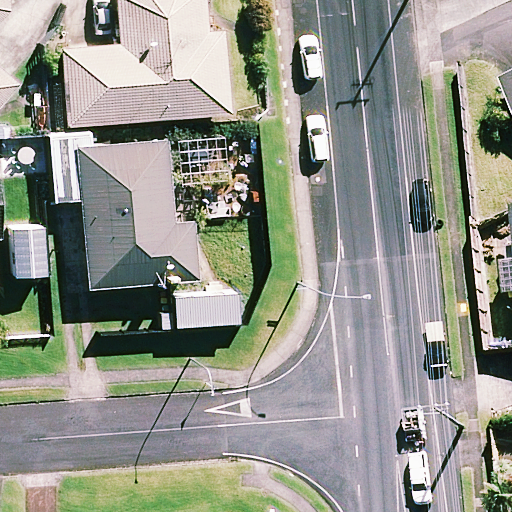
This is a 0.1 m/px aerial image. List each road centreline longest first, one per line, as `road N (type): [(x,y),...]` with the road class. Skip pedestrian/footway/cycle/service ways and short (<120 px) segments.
road 1 (secondary): [(353,0),(393,413)]
road 2 (residential): [(0,442),(393,413)]
